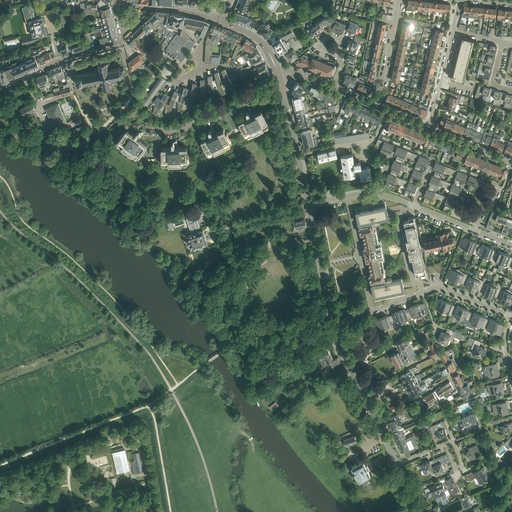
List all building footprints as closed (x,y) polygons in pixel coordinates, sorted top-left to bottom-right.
[(109,2),(109,1),(106,0),(97,0),(97,2),(97,4),(92,4),(92,8),(103,8),(102,4),(109,2)] [(238,0),(237,3),(238,2),(241,4),(238,9),(244,12),(247,7),(249,0),(238,0)] [(32,36),(23,38),(24,44),(39,40),(37,35),(39,34),(39,36),(46,34),(44,28),(43,23),(42,18),(34,20),(33,18),(35,17),(32,5),(29,6),(31,14),(29,14),(29,13),(27,14),(27,15),(24,15),(26,22),(29,21),(29,22),(32,35),(32,36)] [(112,13),(110,6),(103,8),(92,8),(87,8),(83,8),(83,14),(97,13),(98,17),(112,13)] [(266,11),(258,22),(261,25),(257,31),(266,38),(273,29),(269,26),(270,24),(265,20),(270,14),(266,11)] [(163,22),(165,13),(155,12),(149,18),(154,23),(154,24),(156,26),(160,30),(163,28),(163,27),(163,22)] [(234,18),(234,20),(235,20),(248,26),(252,19),(244,15),(237,12),(234,18)] [(114,24),(112,13),(98,17),(94,18),(96,23),(99,22),(100,27),(114,24)] [(185,17),(182,16),(171,14),(168,28),(167,29),(170,30),(180,35),(185,17)] [(248,26),(251,28),(259,17),(257,16),(255,19),(252,17),(252,19),(248,26)] [(189,30),(194,19),(185,17),(180,35),(186,37),(189,30)] [(327,24),(327,17),(323,18),(318,22),(318,21),(313,24),(319,32),(323,29),(321,26),(323,25),(327,24)] [(330,17),(327,17),(327,24),(330,24),(333,25),(332,28),(337,30),(341,22),(336,20),(330,17)] [(154,23),(149,18),(145,21),(153,28),(154,29),(156,26),(154,24),(154,23)] [(194,45),(196,42),(199,35),(200,32),(205,21),(194,19),(189,30),(186,37),(180,35),(170,30),(167,35),(164,39),(161,43),(160,46),(165,49),(175,57),(175,56),(180,60),(182,61),(183,59),(190,51),(194,45)] [(153,28),(145,21),(142,25),(149,32),(150,33),(151,32),(150,31),(153,28)] [(203,37),(209,23),(205,21),(200,32),(199,35),(203,37)] [(351,21),(349,23),(350,23),(350,24),(349,24),(347,30),(354,33),(356,31),(359,32),(361,27),(358,25),(358,24),(351,21)] [(350,23),(349,23),(347,22),(346,24),(341,22),(337,30),(342,32),(344,29),(347,30),(349,24),(350,24),(350,23)] [(385,30),(386,23),(379,22),(378,29),(385,30)] [(309,27),(306,30),(308,32),(311,37),(314,35),(315,35),(319,32),(313,24),(312,23),(308,26),(309,27)] [(100,27),(92,29),(93,32),(93,33),(101,31),(101,30),(106,29),(107,36),(108,36),(117,34),(116,29),(115,28),(114,24),(105,26),(100,27)] [(214,39),(219,27),(213,24),(209,33),(212,34),(211,38),(214,39)] [(149,32),(142,25),(134,32),(141,40),(149,32)] [(223,37),(226,29),(219,27),(214,39),(217,40),(219,37),(222,38),(223,37)] [(275,36),(270,38),(272,42),(272,43),(279,54),(288,49),(287,48),(290,46),(287,42),(286,43),(284,40),(283,41),(282,40),(295,34),(290,27),(274,35),(275,36)] [(230,37),(233,32),(227,30),(223,39),(230,42),(232,38),(230,37)] [(141,40),(134,32),(126,40),(133,48),(135,46),(141,53),(140,55),(139,53),(138,54),(144,61),(148,65),(150,62),(147,59),(150,56),(152,58),(155,54),(147,45),(141,40)] [(235,43),(239,35),(233,32),(230,37),(232,38),(230,42),(232,42),(229,48),(232,49),(235,43)] [(242,42),(244,37),(239,35),(235,43),(238,45),(238,46),(237,46),(233,54),(236,55),(237,53),(240,46),(242,42)] [(109,42),(108,36),(107,36),(99,38),(101,44),(109,42)] [(214,39),(211,38),(208,37),(206,41),(205,44),(211,45),(214,39)] [(246,49),(251,41),(244,37),(242,42),(243,43),(241,46),(246,49)] [(463,78),(472,40),(460,37),(450,77),(453,78),(452,79),(457,80),(457,82),(457,80),(464,82),(464,78),(463,78)] [(359,44),(361,41),(354,38),(353,41),(349,39),(346,44),(356,48),(358,43),(359,44)] [(252,51),(256,45),(251,41),(246,49),(250,52),(252,51)] [(88,48),(86,43),(84,43),(71,46),(73,53),(79,51),(79,50),(80,50),(85,49),(88,48)] [(483,51),(482,54),(494,57),(493,57),(494,57),(496,50),(495,49),(496,46),(484,43),(484,47),(490,48),(489,52),(483,51)] [(355,54),(357,49),(358,49),(356,48),(346,44),(344,49),(349,51),(348,54),(356,57),(357,54),(355,54)] [(261,53),(259,50),(260,50),(259,48),(258,48),(256,45),(252,51),(250,52),(243,55),(246,61),(249,59),(261,53)] [(44,46),(43,46),(40,48),(46,62),(51,60),(48,52),(45,53),(44,50),(45,50),(44,46)] [(46,62),(40,48),(31,51),(33,55),(34,57),(37,56),(40,64),(46,62)] [(291,61),(298,56),(292,49),(286,55),(291,61)] [(264,59),(262,56),(261,53),(249,59),(251,65),(264,59)] [(131,72),(144,61),(138,54),(128,62),(129,67),(131,72)] [(297,59),(296,63),(308,68),(311,60),(305,57),(306,55),(303,54),(301,56),(297,59)] [(353,63),(356,57),(348,54),(345,60),(348,61),(347,64),(354,67),(355,64),(353,63)] [(493,61),(493,57),(494,57),(482,54),(481,58),(487,59),(486,63),(480,62),(479,65),(491,68),(493,61)] [(38,67),(34,57),(33,55),(28,57),(29,58),(28,58),(33,69),(38,67)] [(319,72),(323,62),(320,60),(321,58),(318,57),(318,59),(313,57),(311,60),(308,68),(319,72)] [(33,69),(28,58),(23,60),(23,61),(27,71),(33,69)] [(27,71),(23,61),(20,62),(21,64),(20,64),(19,63),(17,64),(21,74),(27,71)] [(64,64),(62,65),(67,79),(70,78),(69,75),(70,75),(69,73),(68,72),(70,72),(69,69),(74,68),(72,61),(67,63),(67,64),(64,64)] [(121,76),(124,74),(125,74),(125,73),(124,73),(123,69),(124,69),(124,68),(123,69),(119,68),(119,66),(119,67),(119,68),(116,68),(115,67),(115,68),(112,69),(112,68),(111,68),(110,63),(111,62),(110,62),(110,63),(107,63),(107,62),(107,61),(106,62),(99,63),(98,63),(99,64),(100,67),(98,68),(95,68),(94,68),(95,71),(91,72),(91,71),(90,72),(86,73),(86,72),(86,73),(82,74),(82,73),(81,73),(81,74),(77,75),(76,74),(76,78),(75,78),(76,79),(77,79),(77,82),(77,83),(78,83),(78,86),(79,86),(79,85),(83,85),(84,85),(84,84),(88,84),(89,84),(89,83),(93,83),(97,82),(98,85),(99,85),(98,85),(102,84),(103,84),(104,88),(103,88),(104,89),(105,88),(111,87),(112,87),(112,86),(111,83),(112,82),(113,82),(114,82),(115,82),(114,82),(113,79),(114,79),(114,78),(117,77),(117,78),(118,78),(117,77),(120,76),(121,77),(121,76)] [(339,66),(335,65),(334,66),(329,64),(330,62),(328,61),(327,63),(323,62),(319,72),(330,77),(330,75),(334,77),(339,66)] [(13,64),(10,66),(11,68),(14,77),(21,74),(17,64),(16,62),(14,63),(15,66),(14,67),(13,64)] [(265,63),(254,68),(256,74),(268,68),(265,63)] [(11,68),(10,66),(10,65),(4,68),(9,79),(14,77),(11,68)] [(490,72),(491,68),(479,65),(478,69),(484,70),(483,74),(477,73),(476,76),(489,80),(491,72),(490,72)] [(9,79),(4,68),(4,66),(0,68),(0,67),(0,79),(1,82),(9,79)] [(65,77),(61,66),(53,69),(56,78),(57,80),(65,77)] [(375,76),(376,69),(370,68),(367,67),(367,72),(369,72),(368,75),(375,76)] [(255,81),(271,74),(268,68),(256,74),(253,75),(255,81)] [(53,69),(48,71),(49,75),(51,81),(52,85),(54,85),(53,82),(56,82),(57,81),(57,80),(56,78),(53,69)] [(230,80),(225,69),(221,71),(224,77),(220,78),(223,86),(226,85),(229,88),(237,85),(233,78),(230,80)] [(348,84),(352,75),(347,73),(348,70),(345,69),(341,78),(344,79),(343,82),(348,84)] [(225,94),(223,86),(220,78),(218,72),(214,73),(216,79),(212,81),(214,89),(217,88),(221,95),(225,94)] [(247,78),(245,73),(239,75),(241,81),(247,78)] [(51,81),(49,75),(47,76),(46,74),(36,78),(40,89),(46,86),(45,83),(49,82),(51,81)] [(358,85),(360,80),(359,79),(359,78),(352,75),(348,84),(353,86),(354,84),(358,85)] [(215,98),(214,89),(212,81),(212,76),(207,76),(208,83),(204,83),(205,92),(208,91),(211,99),(215,98)] [(205,103),(205,92),(204,83),(204,80),(200,80),(200,86),(196,86),(195,95),(199,95),(201,103),(205,103)] [(364,81),(360,80),(358,85),(357,88),(363,91),(366,85),(365,85),(365,83),(365,82),(364,81)] [(301,94),(303,89),(302,89),(304,86),(303,86),(298,84),(299,84),(298,82),(296,82),(295,82),(291,91),(292,92),(292,93),(293,97),(301,95),(301,94)] [(188,89),(185,98),(189,98),(190,106),(189,112),(193,110),(194,107),(195,95),(196,86),(197,84),(192,83),(192,90),(188,89)] [(366,85),(363,91),(369,94),(372,87),(368,86),(369,84),(367,83),(366,85)] [(489,89),(486,88),(486,87),(478,85),(474,97),(478,98),(480,92),(484,93),(482,99),(485,101),(489,89)] [(318,96),(321,88),(316,86),(315,88),(312,86),(309,92),(317,96),(318,96)] [(185,98),(188,89),(188,88),(184,87),(182,94),(178,93),(175,100),(178,101),(178,110),(182,111),(185,98)] [(390,103),(393,95),(392,95),(394,89),(391,87),(385,101),(390,103)] [(72,92),(70,88),(69,88),(65,89),(60,90),(54,92),(55,97),(72,92)] [(323,98),(326,91),(321,88),(318,96),(317,96),(317,97),(320,100),(321,97),(323,98)] [(500,93),(497,91),(489,88),(489,89),(485,101),(489,102),(491,96),(495,97),(493,103),(496,104),(500,93)] [(175,100),(178,93),(174,91),(172,97),(168,95),(162,105),(166,107),(165,112),(169,114),(175,100)] [(329,101),(332,93),(327,91),(324,98),(326,99),(324,102),(323,103),(324,107),(328,105),(327,103),(329,101)] [(511,96),(507,95),(508,94),(500,92),(500,93),(496,104),(500,105),(502,99),(505,101),(504,107),(507,108),(511,96)] [(162,105),(168,95),(164,93),(161,99),(157,96),(152,103),(155,105),(153,113),(156,115),(162,105)] [(337,104),(339,98),(336,97),(337,95),(332,93),(329,101),(334,103),(333,105),(334,105),(337,104)] [(452,93),(451,96),(450,96),(449,100),(449,102),(459,105),(461,95),(452,93)] [(308,106),(305,95),(301,94),(301,95),(293,97),(292,97),(295,109),(296,109),(307,106),(308,106)] [(395,105),(398,97),(393,95),(390,103),(392,104),(394,105),(395,105)] [(400,107),(403,99),(398,97),(395,105),(397,106),(399,107),(400,107)] [(346,99),(341,110),(349,114),(354,103),(346,99)] [(405,109),(408,101),(403,99),(400,107),(402,108),(404,109),(405,109)] [(413,102),(414,102),(414,101),(409,99),(408,101),(405,109),(407,110),(408,111),(409,111),(410,111),(413,102)] [(418,105),(418,104),(414,102),(413,102),(410,111),(411,112),(412,113),(413,113),(414,113),(418,105)] [(418,105),(414,113),(416,114),(416,115),(418,115),(419,115),(422,108),(423,108),(423,106),(424,104),(419,102),(418,104),(418,105)] [(457,111),(459,105),(449,102),(448,103),(447,108),(457,111)] [(39,116),(32,103),(20,108),(24,116),(32,111),(36,117),(39,116)] [(67,123),(59,103),(45,108),(54,128),(67,123)] [(354,112),(358,105),(354,103),(349,114),(347,119),(349,120),(353,112),(354,112)] [(357,118),(362,106),(358,105),(354,112),(356,113),(354,118),(357,119),(357,118)] [(308,112),(307,106),(296,109),(297,115),(308,112)] [(363,116),(366,108),(362,106),(357,118),(360,119),(361,115),(363,116)] [(424,117),(427,110),(428,108),(423,106),(423,108),(422,108),(419,115),(421,116),(421,117),(423,117),(424,117)] [(269,124),(265,116),(264,114),(263,115),(261,110),(253,114),(249,108),(247,111),(246,113),(246,114),(247,117),(239,121),(241,126),(240,126),(245,136),(247,135),(247,136),(247,137),(248,136),(249,136),(251,136),(253,136),(254,136),(255,136),(256,135),(257,135),(258,135),(259,134),(260,134),(261,133),(262,133),(262,132),(263,131),(264,131),(265,130),(265,129),(266,128),(267,127),(268,126),(267,125),(269,124)] [(371,120),(375,112),(371,110),(365,122),(368,123),(370,119),(371,120)] [(310,118),(308,112),(297,115),(298,121),(310,118)] [(373,120),(371,125),(374,126),(374,125),(379,114),(375,112),(371,120),(373,120)] [(379,114),(374,125),(379,127),(380,124),(384,116),(380,114),(379,114)] [(467,118),(464,116),(463,119),(461,123),(457,132),(462,134),(465,126),(463,125),(464,122),(464,120),(466,121),(467,118)] [(448,128),(452,119),(448,117),(447,119),(445,122),(441,120),(439,124),(448,128)] [(311,118),(310,118),(298,121),(300,127),(308,125),(311,125),(311,123),(312,123),(311,118)] [(389,130),(394,120),(388,118),(384,127),(389,130)] [(395,132),(399,123),(394,121),(394,120),(389,130),(395,132)] [(475,139),(481,127),(479,126),(480,122),(478,121),(477,125),(471,138),(475,139)] [(461,123),(459,122),(459,124),(456,123),(453,130),(457,132),(461,123)] [(468,136),(471,129),(473,123),(469,122),(463,134),(468,136)] [(400,134),(404,125),(399,123),(395,132),(400,134)] [(477,125),(474,124),(473,127),(472,129),(471,129),(468,136),(471,138),(477,125)] [(87,131),(84,125),(79,128),(77,127),(76,130),(78,130),(80,133),(79,135),(81,136),(82,134),(87,131)] [(405,136),(409,127),(404,125),(400,134),(405,136)] [(231,143),(230,139),(227,133),(226,133),(224,129),(215,133),(212,126),(209,130),(208,132),(210,136),(201,140),(203,144),(202,145),(207,155),(209,154),(210,154),(209,155),(210,155),(211,155),(212,155),(213,155),(214,155),(215,155),(216,154),(218,154),(220,153),(221,153),(222,152),(223,152),(224,151),(225,151),(225,150),(226,149),(227,149),(228,148),(229,146),(230,145),(231,145),(230,144),(229,144),(231,143)] [(410,139),(414,129),(409,127),(405,136),(410,139)] [(485,128),(484,128),(481,127),(475,139),(479,141),(485,128)] [(416,141),(420,132),(414,129),(410,139),(416,141)] [(147,144),(139,139),(144,132),(137,132),(134,135),(127,130),(124,134),(123,133),(117,142),(118,143),(118,144),(117,143),(117,144),(118,144),(118,145),(119,147),(120,148),(120,149),(121,150),(122,151),(123,152),(124,152),(125,153),(126,154),(128,155),(129,156),(131,156),(132,157),(133,157),(134,157),(136,157),(137,158),(137,157),(136,157),(137,156),(139,158),(145,149),(144,148),(147,144)] [(318,144),(316,136),(313,137),(311,130),(301,132),(304,146),(314,143),(315,145),(318,144)] [(493,132),(489,130),(488,133),(484,143),(488,145),(493,132)] [(488,133),(484,131),(480,141),(484,143),(488,133)] [(504,133),(501,131),(499,136),(494,147),(502,151),(505,144),(499,141),(501,136),(502,136),(504,133)] [(421,143),(425,133),(425,134),(420,132),(416,141),(421,143)] [(426,145),(430,136),(425,133),(421,143),(426,145)] [(499,136),(496,134),(495,137),(494,136),(490,145),(494,147),(499,136)] [(433,145),(436,138),(433,136),(430,143),(429,143),(427,146),(432,148),(433,146),(433,145)] [(80,149),(90,143),(86,138),(77,144),(80,149)] [(391,152),(392,149),(394,145),(378,139),(376,144),(381,148),(379,155),(386,157),(388,151),(391,152)] [(188,163),(188,154),(188,152),(187,152),(187,147),(177,147),(177,140),(172,143),(171,143),(171,147),(162,147),(162,152),(161,152),(161,163),(163,163),(163,164),(163,165),(164,165),(165,165),(166,166),(167,166),(169,167),(170,167),(171,167),(173,167),(174,167),(175,167),(176,167),(177,167),(179,167),(180,167),(181,166),(182,166),(183,165),(184,165),(186,164),(187,164),(186,164),(186,163),(188,163)] [(448,152),(452,145),(448,143),(444,150),(445,151),(443,156),(446,158),(447,154),(448,152)] [(454,155),(458,147),(453,145),(449,153),(448,154),(447,154),(446,158),(448,159),(449,155),(451,156),(452,154),(454,155)] [(66,162),(77,154),(73,147),(69,150),(68,151),(67,150),(65,151),(66,152),(59,156),(62,161),(64,160),(66,162)] [(413,153),(397,147),(395,153),(397,155),(395,161),(402,164),(405,157),(411,158),(413,153)] [(454,155),(451,161),(453,162),(455,159),(459,161),(461,158),(464,150),(463,150),(463,149),(462,149),(461,149),(458,148),(455,156),(454,155)] [(338,157),(335,149),(326,151),(329,160),(338,157)] [(329,160),(326,151),(318,154),(320,162),(329,160)] [(466,163),(470,153),(465,151),(461,160),(466,163)] [(426,166),(428,163),(429,159),(413,153),(411,158),(417,162),(414,168),(414,169),(421,171),(423,165),(426,166)] [(472,165),(476,156),(471,154),(471,153),(470,153),(466,163),(472,165)] [(371,177),(370,166),(361,168),(360,162),(357,162),(357,161),(354,161),(353,154),(342,156),(343,160),(342,160),(343,167),(344,167),(344,170),(343,171),(344,177),(360,175),(361,180),(367,179),(367,178),(371,177)] [(477,167),(481,158),(476,156),(472,165),(477,167)] [(482,169),(486,160),(481,158),(477,167),(482,169)] [(406,171),(408,166),(402,164),(395,161),(393,160),(392,164),(393,165),(390,174),(397,177),(399,170),(406,171)] [(487,172),(491,162),(486,160),(482,169),(487,172)] [(451,168),(436,162),(433,169),(436,170),(433,176),(440,179),(443,172),(449,174),(451,168)] [(493,174),(496,165),(491,162),(487,172),(493,174)] [(498,176),(502,167),(501,167),(496,165),(493,174),(498,176)] [(414,169),(414,168),(408,166),(406,171),(411,175),(409,181),(409,182),(416,184),(418,178),(420,179),(422,172),(421,171),(414,169)] [(503,179),(507,169),(502,167),(498,176),(503,179)] [(465,181),(466,178),(467,174),(451,168),(449,174),(455,177),(452,184),(459,187),(462,180),(465,181)] [(401,184),(403,179),(397,177),(390,174),(388,173),(387,177),(388,178),(384,187),(391,190),(394,183),(401,184)] [(446,181),(440,179),(433,176),(432,175),(430,179),(432,180),(428,189),(435,192),(438,185),(444,187),(446,181)] [(486,182),(470,175),(467,182),(470,183),(467,190),(474,193),(477,186),(483,188),(486,182)] [(417,185),(416,184),(409,182),(409,181),(403,179),(401,184),(406,188),(403,195),(410,198),(414,188),(416,189),(417,185)] [(458,194),(461,187),(459,187),(452,184),(446,181),(444,187),(450,190),(447,197),(454,200),(457,193),(458,194)] [(439,200),(441,194),(435,192),(428,189),(426,189),(425,192),(426,193),(423,203),(430,205),(432,198),(439,200)] [(455,200),(454,200),(447,197),(441,194),(439,200),(444,204),(442,210),(449,213),(451,206),(453,207),(455,200)] [(388,218),(389,218),(388,217),(388,214),(388,213),(388,212),(387,211),(386,208),(386,207),(385,201),(355,208),(357,217),(357,218),(357,219),(359,224),(362,224),(363,227),(373,224),(380,223),(379,220),(382,219),(384,219),(385,219),(385,220),(386,220),(387,220),(388,219),(389,219),(388,218)] [(207,243),(203,230),(200,231),(198,232),(196,228),(199,227),(197,221),(195,214),(186,217),(188,224),(190,224),(193,234),(188,235),(190,240),(186,241),(188,244),(191,243),(193,248),(207,243)] [(511,226),(511,221),(511,218),(497,214),(495,221),(505,224),(501,233),(506,236),(511,226)] [(409,220),(403,222),(407,239),(406,240),(410,258),(411,258),(415,276),(421,274),(426,273),(422,256),(422,255),(421,252),(419,241),(414,219),(409,220)] [(306,226),(304,220),(294,222),(295,229),(297,228),(297,232),(305,230),(305,227),(306,226)] [(384,261),(383,253),(382,252),(381,250),(382,249),(380,241),(378,241),(375,227),(373,227),(373,224),(363,227),(359,227),(359,229),(358,229),(359,233),(360,233),(361,234),(363,234),(363,238),(366,248),(364,248),(365,252),(364,252),(365,257),(366,261),(368,261),(369,265),(370,271),(371,274),(369,275),(370,276),(368,277),(369,280),(371,280),(371,282),(375,281),(384,279),(384,276),(385,276),(382,261),(384,261)] [(455,239),(455,237),(455,236),(454,237),(452,235),(453,235),(452,234),(452,235),(451,231),(446,232),(445,231),(444,232),(443,233),(443,234),(444,234),(444,235),(445,235),(448,249),(448,248),(454,246),(453,243),(454,243),(454,242),(455,240),(456,240),(455,239)] [(448,249),(445,235),(444,235),(444,234),(443,234),(443,233),(442,233),(441,232),(439,233),(439,234),(436,234),(440,251),(440,250),(442,250),(445,250),(445,249),(447,249),(448,249)] [(440,251),(436,234),(435,235),(435,236),(432,237),(432,236),(434,243),(429,244),(431,251),(431,250),(435,249),(435,250),(435,249),(439,249),(439,251),(440,251)] [(421,240),(419,241),(421,252),(423,251),(426,251),(426,252),(427,252),(426,251),(430,250),(430,251),(431,251),(429,244),(434,243),(432,236),(432,237),(428,238),(428,237),(428,238),(424,239),(424,238),(423,239),(421,240)] [(466,251),(471,239),(468,238),(468,239),(465,237),(465,238),(462,237),(458,247),(462,248),(466,251)] [(475,253),(479,244),(476,243),(476,242),(473,241),(473,240),(471,239),(466,251),(471,252),(475,253)] [(483,258),(488,246),(485,245),(482,244),(481,245),(479,244),(475,253),(479,255),(483,258)] [(492,260),(495,251),(493,249),(493,248),(490,247),(488,246),(483,258),(488,259),(492,260)] [(499,265),(504,253),(502,252),(499,251),(498,252),(495,251),(492,260),(495,262),(499,265)] [(508,267),(511,257),(509,256),(510,255),(507,254),(504,253),(499,265),(500,265),(505,265),(508,267)] [(436,271),(439,264),(437,263),(430,265),(432,272),(434,272),(436,271)] [(454,282),(459,270),(454,269),(450,268),(446,277),(449,278),(448,279),(452,281),(451,281),(454,282)] [(463,284),(466,274),(463,273),(459,270),(454,282),(456,283),(460,284),(460,283),(463,284)] [(470,289),(475,277),(470,276),(466,274),(463,284),(465,285),(465,286),(468,287),(468,288),(470,289)] [(405,295),(404,289),(403,286),(403,285),(403,284),(402,283),(401,278),(397,279),(395,280),(392,280),(391,278),(392,278),(392,277),(384,279),(375,281),(375,284),(371,285),(373,290),(372,290),(372,291),(372,292),(373,292),(374,297),(375,301),(405,295)] [(479,291),(483,281),(479,280),(475,277),(470,289),(473,290),(473,289),(476,290),(477,289),(479,291)] [(492,283),(487,283),(487,278),(484,277),(483,281),(479,291),(482,292),(482,293),(485,294),(487,295),(492,283)] [(498,282),(495,285),(492,283),(487,295),(490,296),(493,297),(493,296),(496,297),(500,288),(502,283),(498,282)] [(504,302),(509,290),(504,289),(500,288),(496,297),(499,298),(498,299),(502,301),(501,301),(504,302)] [(441,313),(446,301),(444,300),(441,299),(440,300),(437,299),(433,308),(438,310),(441,313)] [(450,315),(454,305),(451,304),(452,303),(449,302),(446,301),(441,313),(447,313),(450,315)] [(427,311),(424,303),(421,304),(421,303),(418,304),(415,305),(419,317),(426,314),(425,312),(427,311)] [(419,317),(415,305),(412,306),(409,307),(410,308),(407,309),(410,318),(413,317),(414,319),(419,317)] [(458,319),(463,307),(461,306),(460,307),(457,305),(457,306),(454,305),(450,315),(454,316),(458,319)] [(466,324),(471,312),(468,311),(468,310),(465,309),(465,308),(463,307),(458,319),(457,321),(466,324)] [(410,318),(407,309),(404,310),(404,309),(401,310),(398,311),(403,323),(409,320),(408,319),(410,318)] [(403,323),(398,311),(395,312),(396,312),(393,313),(393,314),(390,315),(394,325),(396,324),(397,325),(403,323)] [(475,326),(480,314),(477,313),(474,312),(474,313),(471,312),(466,324),(474,328),(475,326)] [(484,328),(488,319),(485,318),(485,317),(482,315),(480,314),(475,326),(480,327),(484,328)] [(394,325),(390,315),(387,316),(387,315),(384,317),(384,316),(381,317),(386,329),(392,327),(392,325),(394,325)] [(386,329),(381,317),(379,318),(379,319),(376,320),(376,321),(373,322),(377,331),(379,330),(380,331),(386,329)] [(492,333),(496,321),(494,320),(491,319),(490,320),(488,319),(484,328),(488,330),(492,333)] [(501,335),(504,325),(501,324),(502,323),(499,322),(496,321),(492,333),(497,333),(501,335)] [(459,333),(456,332),(450,329),(448,334),(441,331),(439,335),(437,340),(447,344),(449,340),(452,341),(454,336),(462,339),(463,334),(461,333),(459,333)] [(404,339),(396,343),(399,349),(409,344),(413,342),(411,337),(415,334),(414,331),(409,333),(403,337),(404,339)] [(486,349),(479,346),(481,342),(475,339),(471,348),(474,349),(472,354),(482,358),(484,353),(486,349)] [(400,351),(391,355),(396,367),(397,366),(398,369),(403,367),(401,364),(403,363),(404,363),(409,360),(417,356),(411,344),(409,345),(409,344),(399,349),(400,351)] [(316,349),(306,358),(308,360),(313,358),(317,362),(321,359),(330,354),(330,353),(330,352),(329,350),(328,351),(327,347),(318,352),(317,349),(316,349)] [(446,362),(447,364),(450,370),(455,368),(458,366),(456,362),(455,363),(452,357),(450,359),(445,350),(439,353),(444,363),(446,362)] [(334,360),(333,359),(330,354),(321,359),(322,360),(319,362),(323,368),(327,364),(330,362),(334,360)] [(330,369),(340,361),(338,357),(333,359),(334,360),(330,362),(327,364),(330,369)] [(498,366),(499,366),(498,362),(484,365),(485,369),(483,369),(485,375),(490,374),(491,378),(499,376),(498,373),(499,373),(498,366)] [(323,378),(330,372),(327,368),(322,373),(320,374),(323,378)] [(401,375),(404,382),(415,376),(413,372),(415,372),(414,370),(416,369),(416,368),(414,369),(411,370),(401,375)] [(465,381),(463,378),(463,377),(460,378),(459,374),(453,377),(455,382),(458,388),(459,387),(460,388),(468,384),(469,383),(468,380),(465,381)] [(418,375),(415,376),(404,382),(403,382),(406,389),(407,388),(417,383),(418,383),(416,379),(419,378),(418,375)] [(489,388),(488,389),(489,394),(497,392),(498,394),(499,399),(504,397),(503,393),(504,392),(502,386),(504,385),(503,381),(502,377),(492,380),(493,384),(489,385),(489,388)] [(454,388),(449,381),(445,384),(449,391),(454,388)] [(419,387),(417,383),(407,388),(410,395),(420,390),(420,392),(428,388),(426,384),(419,387)] [(449,391),(445,384),(440,386),(445,394),(447,392),(449,394),(451,393),(449,391)] [(468,384),(460,388),(458,389),(461,394),(470,389),(468,384)] [(445,394),(440,386),(435,389),(436,390),(434,391),(436,395),(439,399),(442,397),(443,399),(446,397),(445,394)] [(473,395),(470,389),(461,394),(464,399),(473,395)] [(436,395),(434,391),(433,392),(432,392),(424,397),(428,404),(435,400),(437,403),(439,402),(435,396),(436,395)] [(508,401),(493,404),(494,408),(493,408),(494,414),(502,412),(502,413),(508,412),(507,405),(509,405),(508,401)] [(462,422),(461,422),(464,432),(473,429),(474,432),(471,423),(478,420),(481,418),(479,412),(476,413),(475,413),(461,418),(462,422)] [(396,424),(400,422),(399,421),(402,419),(399,413),(390,418),(391,421),(387,423),(391,430),(392,430),(398,427),(396,424)] [(404,432),(406,431),(416,427),(416,426),(419,424),(417,420),(402,427),(400,426),(398,427),(392,430),(394,433),(393,433),(401,449),(403,448),(405,454),(406,454),(419,448),(413,434),(406,437),(404,432)] [(447,434),(445,428),(448,427),(445,420),(429,427),(433,436),(437,435),(438,438),(447,434)] [(511,429),(511,421),(505,424),(505,425),(500,426),(502,433),(510,431),(510,430),(511,429)] [(511,435),(503,444),(505,446),(508,444),(509,444),(509,443),(511,441),(511,442),(511,444),(511,446),(511,435)] [(356,442),(354,436),(344,440),(345,445),(356,442)] [(474,437),(466,440),(469,450),(467,451),(470,459),(476,457),(474,451),(479,449),(474,437)] [(130,470),(125,449),(111,453),(111,454),(112,454),(117,473),(130,470)] [(144,471),(140,452),(133,453),(135,461),(131,462),(133,470),(136,469),(137,473),(139,473),(144,471)] [(435,465),(432,466),(434,470),(435,475),(445,471),(442,464),(446,463),(450,461),(449,458),(444,460),(442,455),(435,458),(433,459),(435,465)] [(435,465),(433,459),(422,464),(424,468),(422,469),(425,474),(434,470),(432,466),(435,465)] [(370,475),(363,461),(352,466),(360,482),(371,477),(370,475)] [(488,478),(485,473),(486,472),(484,467),(474,472),(474,473),(473,474),(472,472),(467,474),(469,480),(468,480),(469,481),(469,480),(469,481),(474,479),(473,477),(476,476),(480,483),(486,480),(487,480),(487,479),(488,478)] [(440,479),(441,483),(446,494),(446,495),(457,491),(452,478),(450,479),(448,475),(440,479)] [(446,494),(441,483),(431,487),(434,493),(435,493),(437,498),(446,494)] [(452,511),(454,511),(471,504),(467,496),(462,499),(463,501),(457,505),(456,504),(451,507),(452,511)] [(488,507),(493,511),(499,511),(501,511),(493,502),(488,507)]
